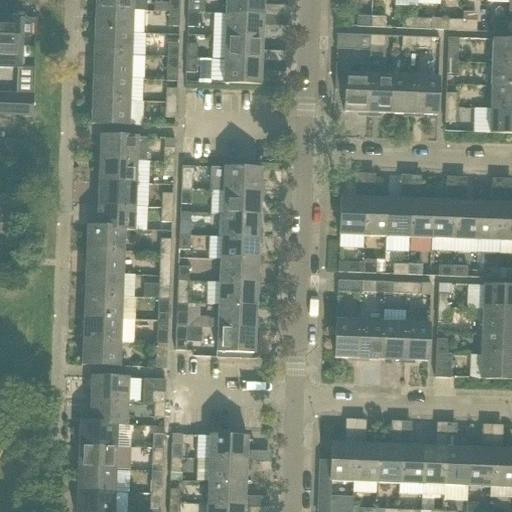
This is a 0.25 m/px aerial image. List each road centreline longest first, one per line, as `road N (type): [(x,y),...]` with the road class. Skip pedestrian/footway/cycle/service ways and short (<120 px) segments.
road 1 (residential): [(294,401),(304,157)]
road 2 (residential): [(511,410),(294,401)]
road 3 (residential): [(511,163),(304,157)]
road 4 (residential): [(304,157),(309,0)]
